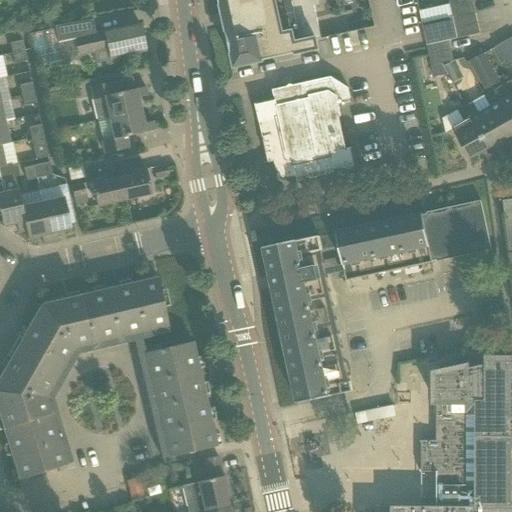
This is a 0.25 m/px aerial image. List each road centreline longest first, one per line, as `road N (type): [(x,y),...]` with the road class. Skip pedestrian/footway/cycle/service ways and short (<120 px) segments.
road 1 (secondary): [(287,511),(218,226)]
road 2 (secondary): [(218,226),(183,0)]
road 3 (residential): [(32,271),(218,226)]
